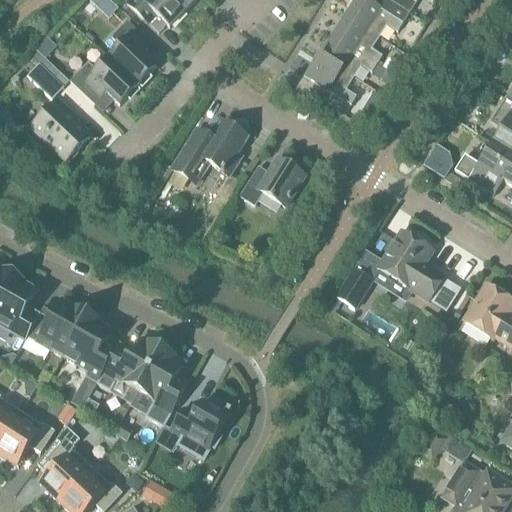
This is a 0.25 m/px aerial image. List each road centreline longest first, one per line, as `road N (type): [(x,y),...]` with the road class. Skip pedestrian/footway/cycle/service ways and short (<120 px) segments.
road 1 (residential): [(221,511),(263,436),(266,404),(246,358),(0,225)]
road 2 (residential): [(196,70),(511,265)]
road 3 (residential): [(81,195),(196,70)]
